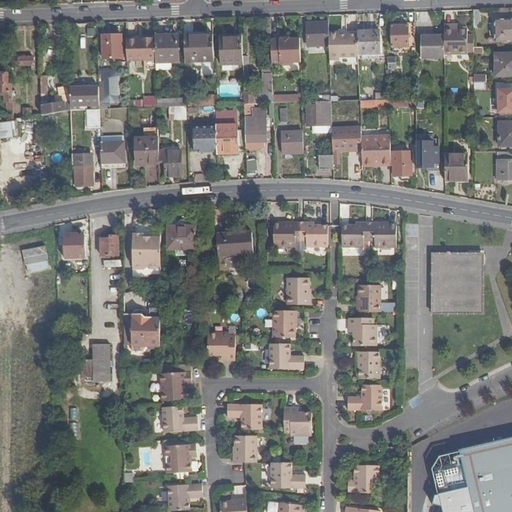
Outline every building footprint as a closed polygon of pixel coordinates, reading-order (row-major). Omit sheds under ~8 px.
[(511,20),(496,21),(496,42),(511,41),(511,20)] [(329,33),(329,24),(307,24),(308,47),(330,47),(329,33)] [(392,48),(408,47),(408,25),(406,25),(407,26),(392,27),(392,48)] [(444,26),(444,37),(445,55),(467,55),(467,51),(474,51),(474,48),(474,39),(467,39),(467,29),(459,29),(454,30),(453,25),(444,26)] [(271,29),(264,29),(263,29),(263,41),(271,41),(271,29)] [(368,32),(357,32),(357,35),(358,55),(380,54),(380,35),(368,36),(368,32)] [(338,33),(329,33),(330,47),(330,56),(358,55),(357,35),(339,36),(338,33)] [(184,36),(185,63),(214,62),(213,35),(203,35),(184,36)] [(122,36),(102,36),(103,60),(122,59),(122,36)] [(179,36),(156,36),(156,38),(157,59),(157,64),(171,63),(179,63),(179,36)] [(243,65),(243,57),(242,37),(220,37),(221,66),(243,65)] [(445,55),(444,37),(421,37),(421,59),(445,59),(445,55)] [(127,40),(127,59),(157,59),(156,38),(127,40)] [(281,40),(271,41),(272,65),(280,64),(283,66),(290,66),(293,64),(301,64),(301,40),(290,40),(290,39),(281,39),(281,40)] [(511,54),(495,55),(495,77),(511,76),(511,54)] [(34,58),(19,58),(19,67),(34,66),(34,58)] [(171,63),(157,64),(157,72),(171,71),(171,63)] [(486,88),(486,74),(475,74),(475,88),(486,88)] [(0,124),(14,122),(13,85),(9,85),(9,75),(0,75),(0,92),(2,93),(2,97),(4,97),(4,103),(6,103),(6,116),(0,115),(0,124)] [(273,93),(273,85),(272,75),(263,76),(263,94),(273,93)] [(245,105),(251,105),(260,104),(259,92),(249,92),(249,83),(244,83),(245,105)] [(359,102),(358,86),(331,88),(331,98),(331,102),(359,102)] [(92,110),(100,110),(100,89),(70,89),(71,99),(71,111),(92,110)] [(511,90),(498,91),(499,113),(511,113),(511,90)] [(303,102),(303,95),(276,94),(276,101),(303,102)] [(42,106),(42,116),(71,111),(71,99),(66,99),(65,102),(42,106)] [(318,103),(317,103),(317,106),(306,106),(306,126),(332,126),(331,102),(318,103)] [(246,144),(263,143),(267,143),(266,119),(251,119),(251,105),(245,105),(246,144)] [(23,115),(32,116),(33,108),(24,108),(23,115)] [(100,110),(92,110),(92,123),(101,123),(100,110)] [(350,124),(356,124),(357,124),(357,113),(339,113),(340,131),(350,131),(350,130),(350,124)] [(511,122),(499,123),(499,147),(511,146),(511,122)] [(196,153),(218,153),(217,126),(195,127),(196,153)] [(238,126),(217,126),(218,153),(218,155),(239,154),(238,126)] [(332,126),(313,126),(313,134),(332,133),(332,126)] [(160,162),(159,152),(159,129),(144,130),(144,139),(135,139),(136,165),(160,165),(160,162)] [(283,155),(304,154),(303,132),(282,133),(283,155)] [(419,169),(442,168),(442,139),(428,140),(428,134),(419,134),(419,169)] [(360,138),(360,149),(360,162),(378,162),(378,165),(391,165),(390,152),(390,137),(360,138)] [(101,144),(101,164),(124,164),(124,143),(101,144)] [(352,170),(361,170),(361,166),(360,162),(360,149),(351,149),(352,170)] [(182,152),(159,152),(160,162),(166,162),(166,177),(182,177),(182,152)] [(410,152),(390,152),(391,165),(393,165),(393,177),(413,176),(413,165),(410,165),(410,152)] [(511,152),(497,153),(497,180),(511,180),(511,152)] [(333,168),(333,154),(319,155),(319,168),(333,168)] [(92,155),(73,156),(73,172),(75,172),(76,187),(93,186),(93,180),(93,173),(92,155)] [(468,155),(445,155),(446,182),(468,182),(468,155)] [(329,246),(328,226),(316,226),(315,222),(305,223),(305,226),(302,226),(299,226),(299,222),(289,223),(289,226),(275,227),(276,247),(297,247),(297,242),(302,242),(307,242),(307,246),(329,246)] [(359,225),(342,226),(342,248),(366,248),(366,241),(373,241),(379,241),(379,247),(403,247),(403,225),(386,225),(386,222),(376,222),(376,225),(373,225),(369,225),(369,222),(359,222),(359,225)] [(197,227),(168,227),(168,251),(197,251),(197,227)] [(146,267),(161,267),(162,229),(152,229),(152,236),(144,236),(144,233),(133,233),(133,270),(146,270),(146,267)] [(78,233),(64,234),(65,259),(85,258),(84,237),(79,237),(78,233)] [(218,235),(219,256),(254,254),(253,233),(218,235)] [(109,239),(101,240),(102,257),(119,256),(119,236),(109,237),(109,239)] [(46,247),(23,251),(27,268),(28,268),(48,264),(49,264),(46,247)] [(484,255),(434,255),(434,314),(484,314),(484,255)] [(48,264),(28,268),(29,275),(50,271),(48,264)] [(288,281),(288,306),(313,305),(313,298),(310,298),(309,281),(288,281)] [(358,304),(358,312),(382,312),(381,284),(360,285),(360,303),(358,304)] [(57,301),(57,293),(32,292),(31,312),(48,313),(48,300),(57,301)] [(397,312),(397,302),(385,302),(385,312),(397,312)] [(149,346),(161,346),(161,306),(150,307),(150,315),(142,315),(142,312),(132,312),(132,344),(132,351),(143,351),(149,346)] [(298,312),(274,312),(274,340),(295,340),(296,320),(298,320),(298,312)] [(375,317),(351,318),(351,331),(357,332),(357,345),(379,345),(379,326),(376,326),(375,317)] [(37,332),(50,333),(50,319),(31,319),(31,327),(37,327),(37,332)] [(229,333),(208,333),(208,357),(221,357),(222,361),(235,361),(235,336),(229,336),(229,333)] [(92,343),(92,379),(110,379),(110,342),(92,343)] [(290,346),(271,345),(271,372),(305,372),(305,358),(291,358),(290,346)] [(382,379),(382,353),(356,353),(357,360),(360,360),(360,380),(382,379)] [(191,373),(161,375),(163,402),(188,400),(187,387),(192,387),(191,373)] [(383,410),(383,385),(363,385),(363,396),(351,396),(351,409),(383,410)] [(240,417),(240,431),(263,431),(263,404),(228,404),(229,417),(240,417)] [(184,407),(164,409),(165,435),(200,433),(199,418),(185,419),(184,407)] [(300,408),(286,408),(286,431),(286,432),(294,432),(294,436),(313,436),(313,414),(300,414),(300,408)] [(245,463),(259,464),(259,436),(237,436),(236,455),(234,455),(234,463),(245,463)] [(511,511),(511,438),(460,451),(460,453),(442,458),(434,470),(440,495),(437,495),(434,506),(443,508),(444,511),(511,511)] [(196,447),(166,449),(168,475),(192,474),(192,460),(197,459),(196,447)] [(285,464),(273,464),(273,490),(307,491),(308,479),(293,478),(293,464),(285,464)] [(379,466),(356,466),(355,480),(348,480),(348,493),(378,493),(379,466)] [(170,511),(174,511),(190,511),(190,498),(202,497),(201,485),(169,486),(170,511)] [(221,511),(248,511),(248,500),(240,500),(240,503),(221,505),(221,511)]
